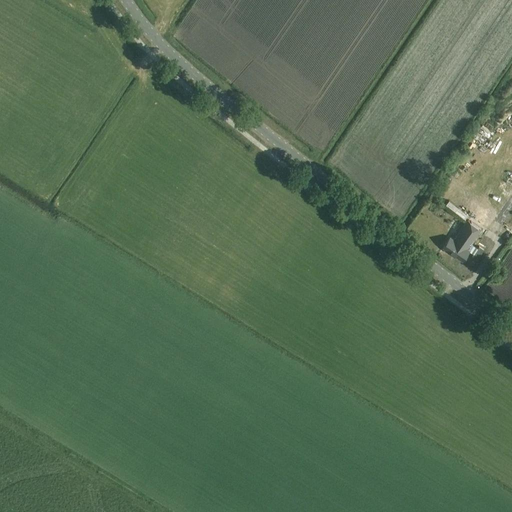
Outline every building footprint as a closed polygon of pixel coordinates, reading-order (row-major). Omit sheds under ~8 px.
[(481,204),(471,217),(487,229),(497,216),(490,211),(481,204)] [(450,235),(461,220),(451,214),(440,228),(450,235)] [(471,244),(479,232),(466,223),(453,240),(450,238),(444,247),(462,260),(469,251),(467,249),(471,244)] [(492,236),(485,244),(491,249),(498,241),(492,236)] [(478,248),(471,244),(467,249),(469,251),(474,254),(472,257),(477,260),(484,250),(479,247),(478,248)] [(487,257),(491,249),(485,246),(481,255),(487,257)]
